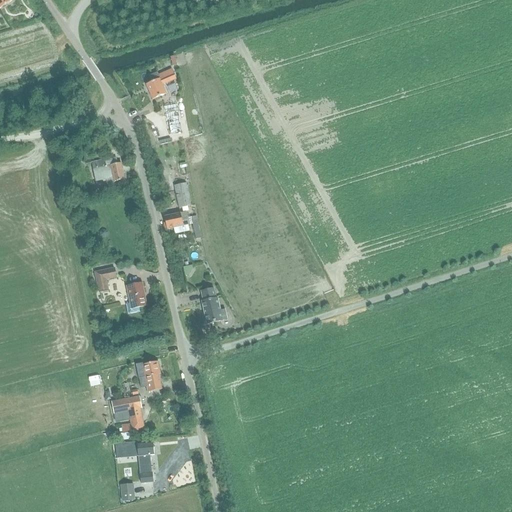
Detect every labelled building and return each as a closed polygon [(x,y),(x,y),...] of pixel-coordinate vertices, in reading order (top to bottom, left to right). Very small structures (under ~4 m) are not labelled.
[(0,0),(0,8),(12,1),(11,0),(0,0)] [(172,81),(170,75),(160,79),(146,85),(152,100),(166,94),(162,85),(172,81)] [(105,167),(104,160),(91,163),(95,183),(106,180),(107,187),(115,185),(115,183),(125,180),(121,163),(105,167)] [(179,210),(191,207),(186,184),(174,187),(179,210)] [(167,230),(189,225),(186,213),(165,218),(167,230)] [(195,239),(200,238),(196,217),(191,218),(195,239)] [(99,293),(109,291),(107,281),(116,279),(114,269),(94,273),(99,293)] [(128,315),(140,312),(139,308),(147,307),(142,284),(126,287),(130,304),(126,305),(128,315)] [(202,302),(207,324),(227,319),(225,310),(220,311),(218,298),(216,298),(214,289),(201,291),(203,301),(202,302)] [(143,387),(147,388),(148,393),(161,390),(159,376),(161,375),(159,363),(143,366),(145,377),(141,379),(143,387)] [(141,408),(139,396),(113,402),(115,413),(128,411),(130,419),(142,417),(141,408)] [(154,455),(153,443),(127,445),(127,451),(138,450),(140,474),(139,474),(140,484),(153,483),(152,473),(151,473),(150,456),(154,455)] [(133,484),(121,485),(123,501),(135,500),(133,484)]
